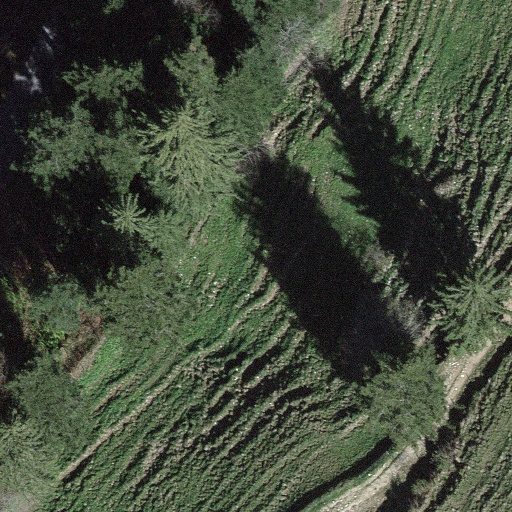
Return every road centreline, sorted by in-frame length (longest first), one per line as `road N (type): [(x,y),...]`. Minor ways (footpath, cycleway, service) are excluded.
road 1 (track): [(341,511),(511,320)]
road 2 (unclassified): [(82,0),(43,84),(0,150)]
